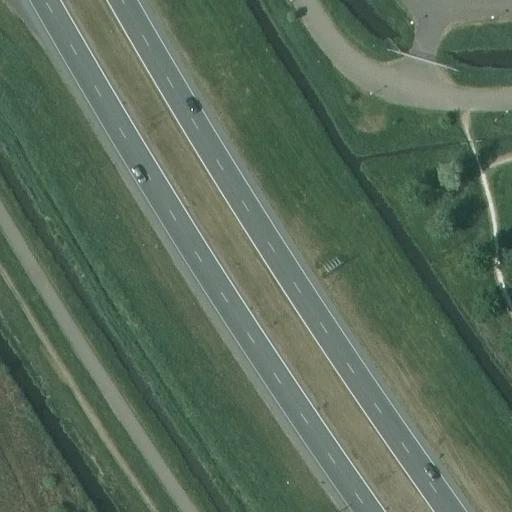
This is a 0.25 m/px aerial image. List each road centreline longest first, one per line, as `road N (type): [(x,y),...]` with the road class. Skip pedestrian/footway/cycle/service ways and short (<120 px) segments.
road 1 (trunk): [(450,511),(221,166),(127,0)]
road 2 (trunk): [(43,0),(166,208),(366,511)]
road 3 (track): [(459,104),(488,188),(511,307)]
